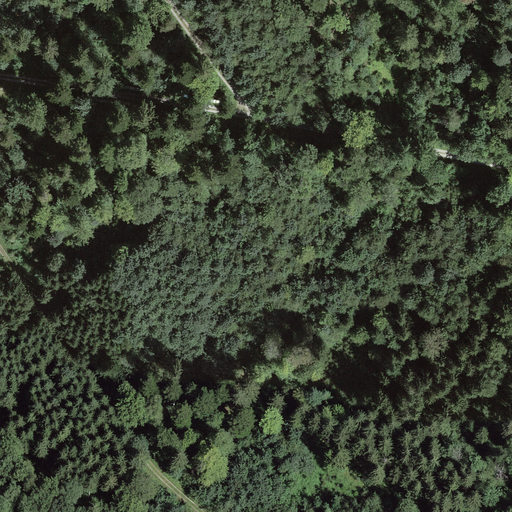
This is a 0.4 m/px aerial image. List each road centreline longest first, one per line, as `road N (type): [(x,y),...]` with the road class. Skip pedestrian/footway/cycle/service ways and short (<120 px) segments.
road 1 (track): [(0,74),(511,167)]
road 2 (track): [(0,246),(201,511)]
road 3 (track): [(169,0),(263,118)]
